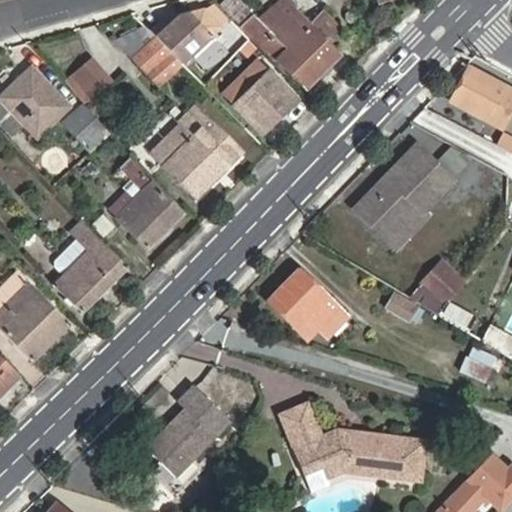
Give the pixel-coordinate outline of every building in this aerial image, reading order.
[(252,16),(242,27),(304,91),(342,54),(328,40),(313,24),(296,7),(299,4),(295,0),(283,0),(266,14),(275,23),(266,31),(252,16)] [(224,9),(242,27),(252,16),(240,4),(224,9)] [(313,24),(328,40),(340,28),(325,13),(313,24)] [(178,22),(147,29),(155,37),(180,63),(200,44),(178,22)] [(155,37),(147,29),(122,48),(132,58),(155,37)] [(228,41),(238,51),(246,43),(236,33),(228,41)] [(155,37),(132,58),(158,85),(180,63),(155,37)] [(234,54),(238,51),(228,41),(225,45),(234,54)] [(221,94),(261,134),(296,99),(268,70),(271,67),(263,60),(245,77),(241,75),(221,94)] [(89,101),(110,84),(91,62),(71,79),(89,101)] [(70,105),(33,67),(2,97),(39,135),(70,105)] [(451,102),(504,127),(511,110),(511,88),(468,68),(451,102)] [(67,122),(93,150),(111,132),(85,104),(67,122)] [(194,200),(242,153),(195,105),(178,122),(169,112),(137,143),(194,200)] [(413,143),(351,206),(379,234),(411,202),(418,209),(449,178),(413,143)] [(134,200),(116,217),(146,247),(180,214),(159,192),(143,208),(134,200)] [(391,246),(422,213),(418,209),(411,202),(379,234),(391,246)] [(126,267),(91,231),(74,248),(79,253),(50,283),(80,312),(126,267)] [(437,258),(415,278),(436,299),(459,280),(437,258)] [(294,268),(263,299),(302,337),(313,326),(323,335),(342,315),(294,268)] [(17,292),(30,279),(21,269),(8,281),(17,292)] [(70,324),(30,279),(17,292),(6,302),(0,308),(0,325),(33,360),(70,324)] [(0,296),(6,302),(17,292),(8,281),(0,288),(0,296)] [(442,316),(467,329),(475,313),(450,300),(442,316)] [(430,329),(435,320),(413,307),(404,322),(427,335),(430,329)] [(443,326),(435,320),(430,329),(439,334),(443,326)] [(471,345),(461,372),(494,384),(504,357),(471,345)] [(0,392),(18,374),(0,356),(0,392)] [(169,471),(224,417),(191,383),(175,398),(181,405),(141,443),(169,471)] [(356,433),(357,427),(341,425),(324,432),(309,397),(279,409),(305,472),(322,465),(328,477),(346,470),(421,479),(426,436),(373,429),(372,435),(356,433)] [(373,429),(357,427),(356,433),(372,435),(373,429)] [(467,511),(485,494),(497,506),(511,490),(511,465),(509,462),(504,467),(490,453),(433,511),(467,511)] [(322,465),(305,472),(299,474),(307,493),(331,484),(328,477),(322,465)] [(139,511),(68,491),(63,499),(78,511),(139,511)]
